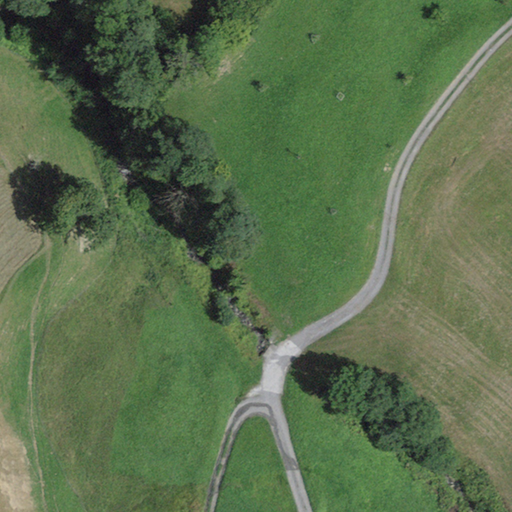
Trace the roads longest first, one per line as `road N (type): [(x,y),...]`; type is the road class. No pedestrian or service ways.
road 1 (track): [(511,25),(412,148),(380,275),(281,363),(278,404),(307,511)]
road 2 (track): [(278,404),(256,405),(241,424),(213,511)]
